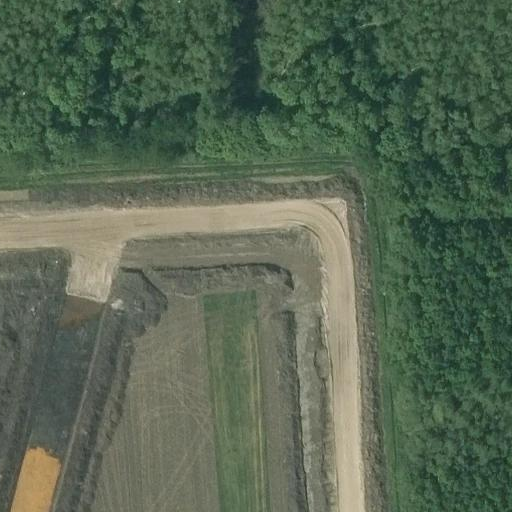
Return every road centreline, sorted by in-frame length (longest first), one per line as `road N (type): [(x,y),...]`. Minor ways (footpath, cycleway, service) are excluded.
road 1 (residential): [(101,227),(36,500)]
road 2 (unclassified): [(101,227),(333,216)]
